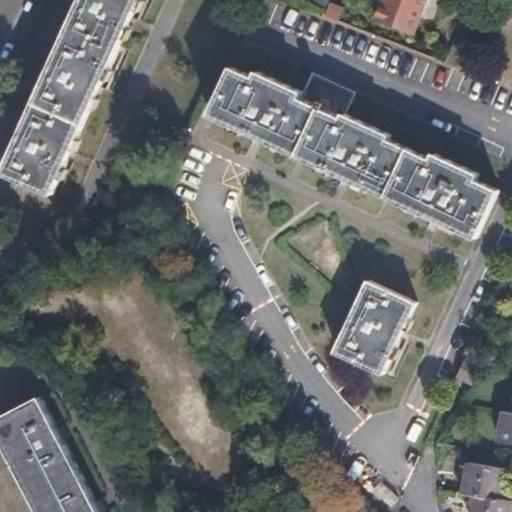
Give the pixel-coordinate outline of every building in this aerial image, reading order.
[(83,0),(7,171),(53,192),(139,0),(83,0)] [(385,0),(379,18),(414,32),(427,0),(385,0)] [(511,0),(498,30),(511,36),(511,0)] [(213,115),(478,237),(501,189),(478,179),(480,173),(437,153),(434,159),(390,138),(392,133),(348,113),(359,90),(315,71),(305,92),(260,71),(257,77),(235,67),(213,115)] [(372,281),(340,350),(385,371),(410,315),(416,302),(372,281)] [(467,355),(457,376),(472,384),(483,363),(467,355)] [(105,511),(45,396),(0,418),(0,427),(43,511),(105,511)] [(511,410),(506,410),(502,439),(511,441),(511,410)] [(470,461),(465,492),(479,494),(502,497),(507,467),(470,461)] [(511,511),(511,498),(502,497),(479,494),(475,511),(511,511)]
